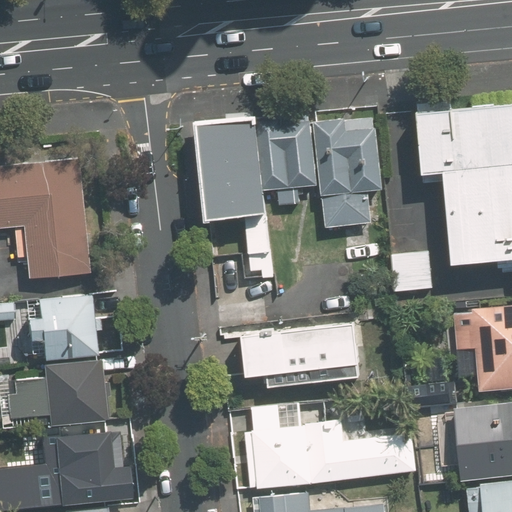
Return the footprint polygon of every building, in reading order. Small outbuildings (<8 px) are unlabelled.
[(511,91),(414,101),(421,180),(441,178),(448,258),(496,253),(497,269),(511,267),(511,268),(511,91)] [(315,180),(308,111),(257,116),(265,186),(277,185),(279,204),(297,202),(295,183),(315,180)] [(374,111),(312,118),(322,222),(368,218),(365,187),(381,185),(374,111)] [(275,274),(265,186),(257,116),(202,121),(211,224),(243,221),(246,250),(248,250),(250,269),(261,268),(261,275),(275,274)] [(0,160),(0,222),(12,221),(14,253),(23,253),(24,272),(84,268),(75,152),(0,160)] [(432,248),(396,252),(399,287),(435,283),(432,248)] [(92,353),(87,294),(36,298),(37,315),(23,316),(25,338),(38,337),(40,358),(92,353)] [(11,301),(0,301),(0,317),(12,316),(11,301)] [(475,361),(477,388),(511,385),(511,302),(453,307),(456,349),(469,348),(470,362),(475,361)] [(350,318),(240,329),(244,369),(264,367),(266,381),(356,371),(350,318)] [(101,415),(95,355),(40,360),(41,375),(9,378),(11,390),(5,391),(7,414),(45,410),(46,420),(101,415)] [(449,380),(417,382),(418,408),(451,406),(449,380)] [(473,474),(511,469),(511,398),(466,404),(467,407),(454,408),(461,470),(473,469),(473,474)] [(298,424),(296,399),(250,404),(253,426),(249,426),(250,430),(244,431),(249,483),(258,482),(258,484),(309,479),(309,478),(348,473),(417,466),(414,432),(345,439),(343,420),(304,423),(298,424)] [(118,461),(114,426),(50,432),(50,435),(0,439),(0,474),(26,471),(30,499),(56,497),(57,500),(127,492),(124,460),(118,461)] [(511,511),(511,476),(478,480),(479,485),(465,487),(468,510),(481,508),(481,511),(511,511)] [(0,483),(0,508),(32,505),(32,502),(26,503),(24,487),(13,488),(13,482),(0,483)] [(305,489),(252,495),(253,511),(385,511),(384,501),(320,508),(319,500),(307,501),(305,489)]
